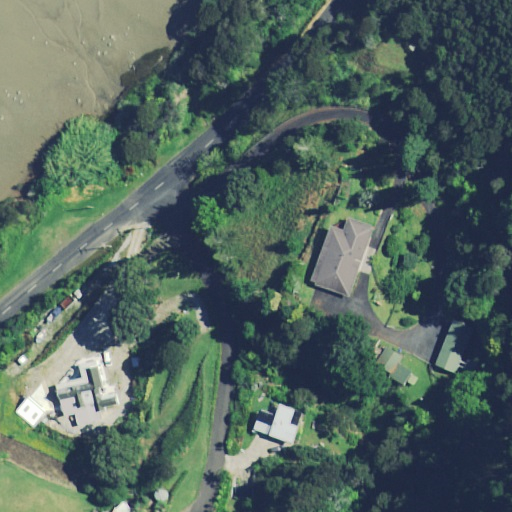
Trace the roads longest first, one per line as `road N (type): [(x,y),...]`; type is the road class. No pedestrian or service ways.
road 1 (residential): [(147,195),(211,279),(229,331),(202,511)]
road 2 (unclassified): [(147,195),(268,85),(339,0)]
road 3 (unclassified): [(0,314),(147,195)]
